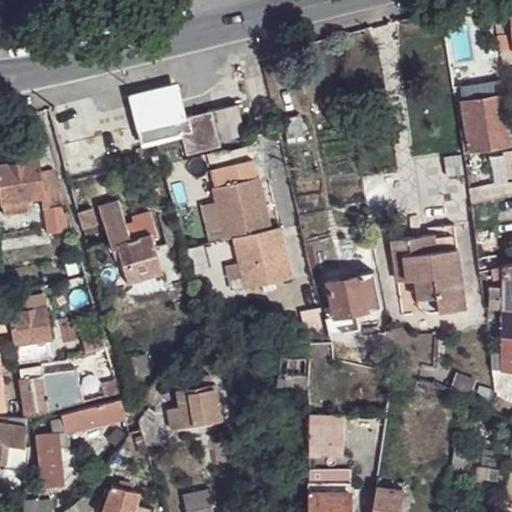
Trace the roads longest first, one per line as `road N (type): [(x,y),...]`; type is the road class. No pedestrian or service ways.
road 1 (secondary): [(338,0),(62,67),(0,74)]
road 2 (unknown): [(411,224),(418,173),(376,0)]
